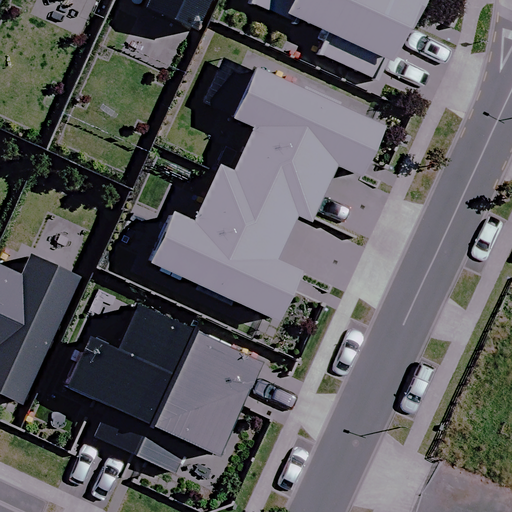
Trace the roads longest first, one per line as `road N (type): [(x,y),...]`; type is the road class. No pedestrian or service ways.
road 1 (residential): [(340,463),(511,86)]
road 2 (residential): [(451,511),(340,463)]
